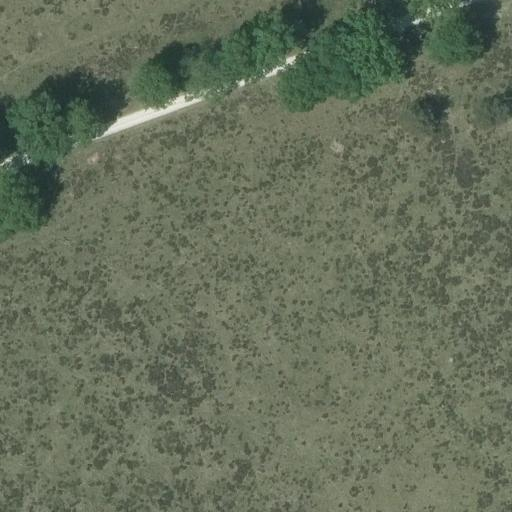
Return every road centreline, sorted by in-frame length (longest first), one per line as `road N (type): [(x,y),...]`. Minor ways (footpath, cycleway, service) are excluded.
road 1 (track): [(470,0),(0,170)]
road 2 (unknown): [(0,81),(192,0)]
